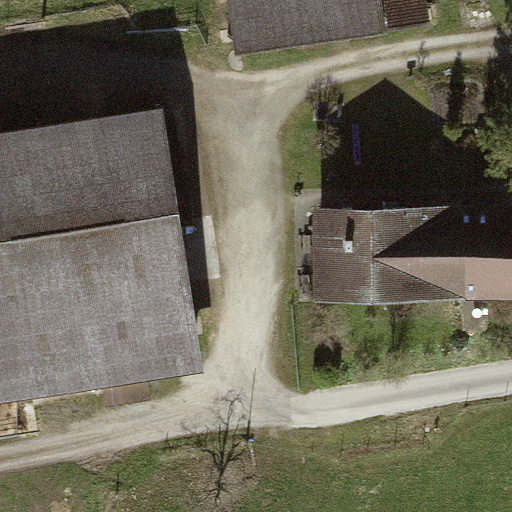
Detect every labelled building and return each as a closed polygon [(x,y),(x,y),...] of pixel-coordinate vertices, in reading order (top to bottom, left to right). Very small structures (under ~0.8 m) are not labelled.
[(219,0),(228,54),(424,26),(420,0),(219,0)] [(0,395),(94,381),(98,408),(143,401),(138,374),(187,366),(146,107),(0,129),(0,395)] [(356,162),(358,131),(328,129),(326,160),(356,162)] [(298,295),(405,296),(405,201),(298,201),(298,295)] [(405,296),(511,296),(511,201),(405,201),(405,296)]
